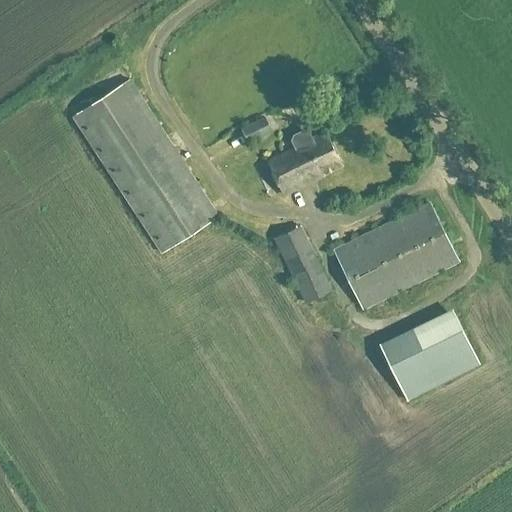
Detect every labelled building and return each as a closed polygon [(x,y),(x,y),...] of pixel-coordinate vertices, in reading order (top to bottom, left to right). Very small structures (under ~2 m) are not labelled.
[(74,116),(162,252),(219,215),(131,79),(74,116)] [(268,110),(245,122),(252,138),(275,126),(268,110)] [(326,130),(313,137),(310,131),(304,129),(294,134),(292,140),(294,146),(268,159),(284,193),(343,164),(326,130)] [(362,307),(459,260),(432,204),(335,252),(362,307)] [(274,239),(306,304),(332,290),(301,225),(274,239)] [(407,400),(481,365),(457,316),(383,351),(407,400)]
